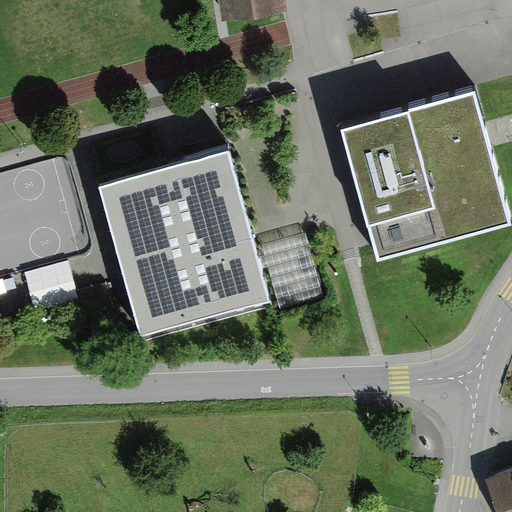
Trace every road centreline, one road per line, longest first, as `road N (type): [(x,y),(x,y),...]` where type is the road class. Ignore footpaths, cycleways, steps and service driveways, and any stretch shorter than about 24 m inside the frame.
road 1 (residential): [(0,391),(480,377)]
road 2 (residential): [(480,377),(460,511)]
